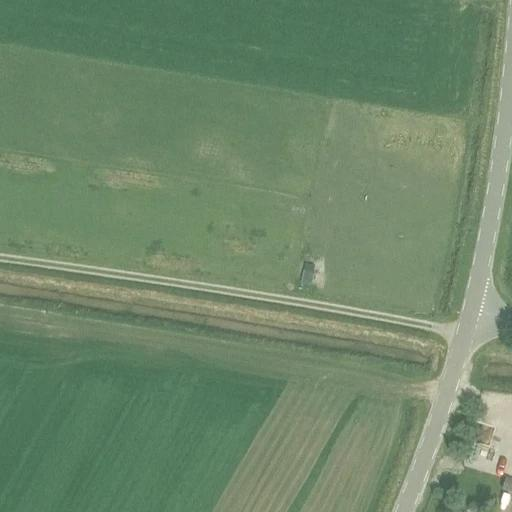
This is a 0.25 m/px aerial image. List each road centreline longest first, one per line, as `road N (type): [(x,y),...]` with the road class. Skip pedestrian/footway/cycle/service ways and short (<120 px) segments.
road 1 (tertiary): [(471,321),(511,60)]
road 2 (tertiary): [(401,511),(471,321)]
